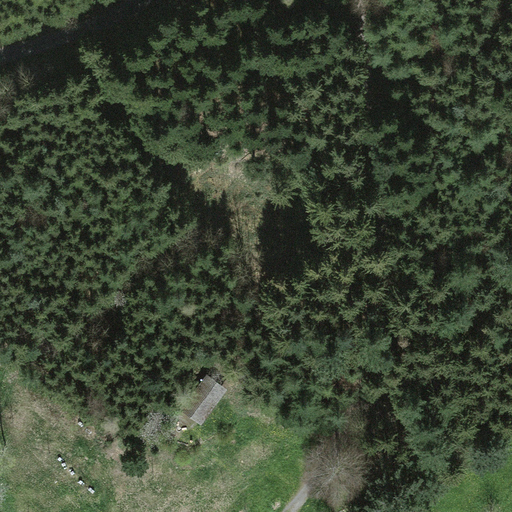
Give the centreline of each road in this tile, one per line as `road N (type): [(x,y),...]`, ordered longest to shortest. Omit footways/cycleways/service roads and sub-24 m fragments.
road 1 (track): [(362,0),(370,153),(392,290),(379,359),(357,407),(290,511)]
road 2 (unclassified): [(0,58),(112,19),(139,0)]
